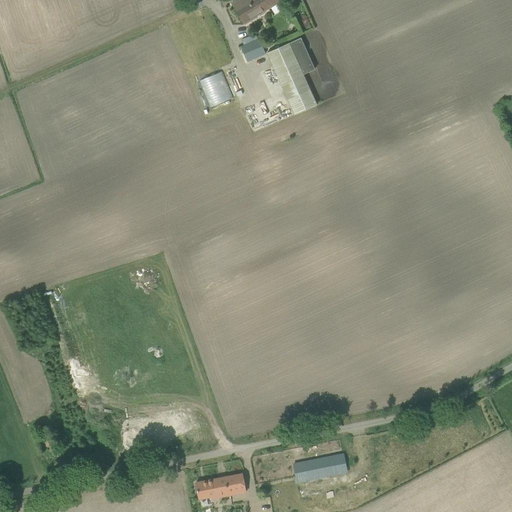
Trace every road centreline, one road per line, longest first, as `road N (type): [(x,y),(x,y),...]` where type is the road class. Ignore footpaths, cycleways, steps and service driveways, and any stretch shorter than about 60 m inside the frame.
road 1 (unclassified): [(0,494),(400,418),(457,399),(511,366)]
road 2 (track): [(0,94),(199,0)]
